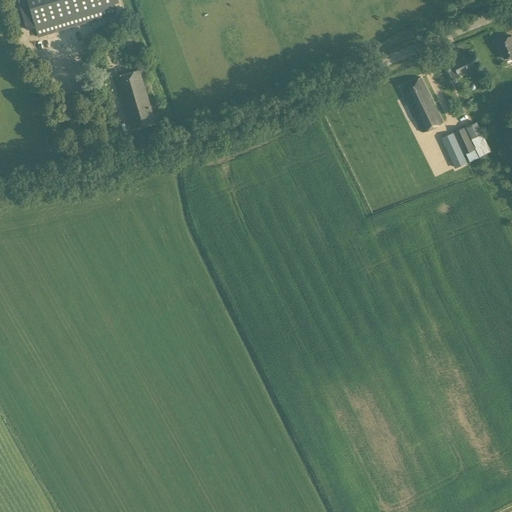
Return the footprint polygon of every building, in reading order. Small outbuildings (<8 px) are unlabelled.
[(116,15),(112,3),(118,2),(117,0),(18,0),(27,29),(34,27),(37,38),(116,15)] [(126,25),(123,15),(108,20),(111,29),(126,25)] [(511,36),(497,42),(504,59),(511,55),(511,36)] [(458,73),(465,70),(467,74),(476,71),(470,57),(453,64),(453,63),(446,66),(452,80),(460,77),(458,73)] [(116,76),(131,129),(155,123),(139,69),(116,76)] [(401,87),(422,132),(443,122),(421,77),(401,87)] [(477,122),(453,132),(464,154),(465,153),(469,161),(478,157),(474,149),(475,149),(479,157),(490,152),(477,122)] [(462,154),(464,154),(453,132),(451,133),(450,133),(440,138),(455,169),(466,163),(462,154)]
